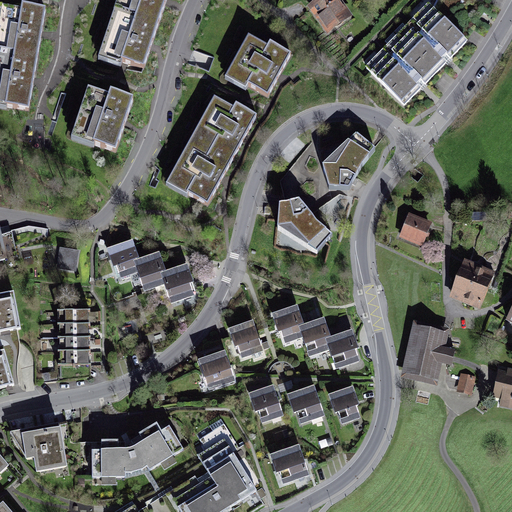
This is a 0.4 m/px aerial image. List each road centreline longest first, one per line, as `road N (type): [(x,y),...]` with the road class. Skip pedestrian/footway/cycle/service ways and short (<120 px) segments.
road 1 (residential): [(414,145),(381,116),(359,109),(293,123),(261,161),(220,294),(181,347),(107,389),(0,411)]
road 2 (residential): [(414,145),(380,184),(364,226),(388,398),(378,434),(365,463),(293,511)]
road 3 (residential): [(0,213),(84,226),(100,219),(150,137),(193,0)]
road 4 (track): [(478,511),(444,453),(448,392),(386,384)]
road 5 (residential): [(511,16),(455,103),(414,145)]
